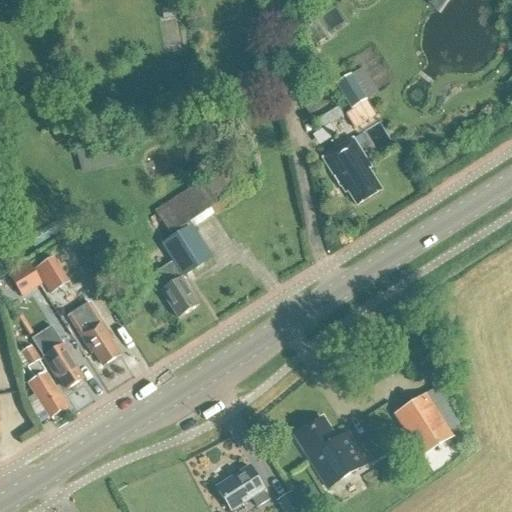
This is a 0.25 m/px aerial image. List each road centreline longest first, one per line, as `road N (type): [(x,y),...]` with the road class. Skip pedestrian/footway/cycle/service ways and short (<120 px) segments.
road 1 (primary): [(0,507),(511,183)]
road 2 (track): [(341,291),(314,246),(273,0)]
